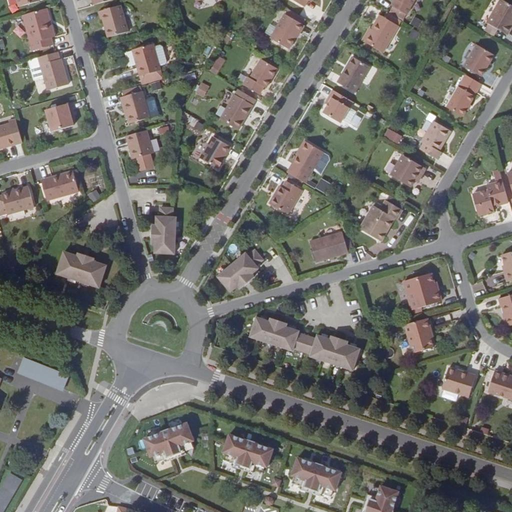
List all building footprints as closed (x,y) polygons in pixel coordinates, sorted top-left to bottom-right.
[(391,0),(389,6),(390,7),(404,15),(412,0),(391,0)] [(511,6),(500,0),(498,0),(485,23),(481,29),(492,36),(496,29),(506,34),(511,27),(508,25),(511,20),(511,6)] [(122,28),(115,1),(92,7),(94,15),(96,15),(101,33),(122,28)] [(46,7),(22,14),(31,48),(52,43),(50,37),(54,36),(46,7)] [(401,21),(404,15),(390,7),(387,12),(401,21)] [(301,25),(303,21),(284,10),(281,14),(301,25)] [(281,14),(267,38),(287,50),(301,25),(281,14)] [(377,16),(369,29),(362,42),(380,52),(395,27),(377,16)] [(358,40),(362,42),(369,29),(366,27),(358,40)] [(479,37),(468,57),(485,68),(497,47),(479,37)] [(153,38),(135,44),(139,60),(137,61),(140,71),(141,71),(160,65),(161,65),(153,38)] [(55,52),(29,59),(31,67),(39,65),(46,90),(66,84),(60,59),(57,60),(55,52)] [(449,57),(443,54),(440,58),(446,62),(449,57)] [(218,74),(225,60),(219,56),(211,71),(218,74)] [(349,57),(334,83),(351,92),(366,67),(349,57)] [(245,76),(241,84),(257,93),(262,86),(265,88),(276,68),(259,59),(248,77),(245,76)] [(160,65),(141,71),(143,78),(162,72),(160,65)] [(480,83),(464,74),(461,79),(444,107),(461,117),(480,83)] [(124,91),(142,86),(141,81),(123,86),(124,91)] [(204,98),(210,87),(201,81),(194,92),(204,98)] [(149,112),(142,86),(124,91),(119,92),(121,100),(123,99),(128,118),(149,112)] [(255,98),(238,88),(234,94),(251,104),(255,98)] [(328,99),(324,106),(320,114),(336,123),(349,102),(329,90),(325,97),(328,99)] [(234,94),(220,119),(236,129),(251,104),(234,94)] [(43,108),(49,130),(70,125),(66,112),(71,111),(69,101),(43,108)] [(363,112),(360,117),(366,120),(369,115),(363,112)] [(199,129),(202,123),(196,119),(192,125),(199,129)] [(0,146),(14,142),(21,141),(15,120),(8,122),(0,124),(0,146)] [(448,132),(431,123),(419,143),(421,144),(417,151),(435,161),(439,154),(436,153),(448,132)] [(153,150),(146,127),(126,133),(132,156),(135,155),(139,169),(154,164),(150,151),(153,150)] [(395,144),(399,137),(391,132),(387,139),(395,144)] [(211,134),(199,156),(217,166),(229,145),(211,134)] [(298,148),(282,174),(300,184),(315,159),(298,148)] [(389,176),(388,178),(408,189),(411,183),(413,179),(417,182),(423,170),(400,156),(398,159),(389,176)] [(70,169),(48,175),(48,178),(39,180),(44,198),(76,189),(70,169)] [(320,195),(325,186),(316,181),(311,190),(320,195)] [(510,202),(504,181),(487,186),(488,190),(473,194),(479,216),(495,212),(494,207),(510,202)] [(0,210),(3,209),(4,211),(30,204),(24,183),(0,189),(0,210)] [(275,187),(264,206),(282,217),(296,192),(282,183),(278,189),(275,187)] [(93,202),(101,198),(97,189),(88,194),(93,202)] [(374,207),(360,231),(379,243),(394,219),(395,220),(400,211),(385,202),(379,210),(374,207)] [(155,251),(174,252),(178,216),(171,215),(171,208),(163,208),(162,215),(158,214),(158,224),(153,224),(152,242),(156,242),(155,251)] [(337,231),(305,239),(311,260),(343,252),(337,231)] [(361,261),(368,259),(364,246),(357,248),(361,261)] [(61,249),(54,270),(96,284),(103,262),(90,259),(91,255),(75,250),(74,253),(61,249)] [(241,252),(213,275),(225,290),(232,285),(235,288),(249,276),(247,274),(254,267),(252,264),(258,259),(252,252),(245,258),(241,252)] [(403,280),(409,309),(438,302),(435,290),(433,290),(429,273),(403,280)] [(502,307),(508,328),(511,326),(511,296),(499,300),(501,308),(502,307)] [(244,333),(289,348),(290,345),(307,350),(305,353),(307,354),(315,332),(312,331),(311,336),(294,330),(295,328),(282,323),(265,318),(251,313),(244,333)] [(266,313),(265,318),(282,323),(283,319),(266,313)] [(400,324),(408,352),(429,346),(425,329),(427,329),(424,317),(400,324)] [(326,331),(325,336),(344,341),(345,338),(326,331)] [(356,345),(344,341),(325,336),(315,332),(307,354),(349,368),(356,345)] [(68,374),(23,356),(17,370),(63,388),(68,374)] [(494,368),(487,390),(511,398),(511,377),(508,376),(509,373),(494,368)] [(440,390),(467,399),(474,378),(459,373),(459,374),(446,370),(440,390)] [(194,440),(188,422),(170,429),(169,428),(161,431),(162,432),(144,439),(150,457),(153,456),(155,463),(164,460),(165,462),(187,454),(186,452),(195,448),(192,441),(194,440)] [(268,467),(275,448),(257,442),(257,441),(249,438),(249,439),(231,433),(223,451),(226,452),(223,459),(232,462),(231,464),(253,472),(254,470),(263,473),(266,466),(268,467)] [(337,488),(343,469),(325,463),(326,462),(318,459),(317,461),(299,455),(292,473),(295,474),(292,481),(301,484),(300,486),(323,493),(323,491),(333,494),(335,487),(337,488)] [(0,511),(2,511),(20,477),(8,471),(0,487),(0,511)] [(394,506),(400,488),(383,482),(382,484),(375,482),(372,491),(369,490),(361,511),(393,511),(395,507),(394,506)]
